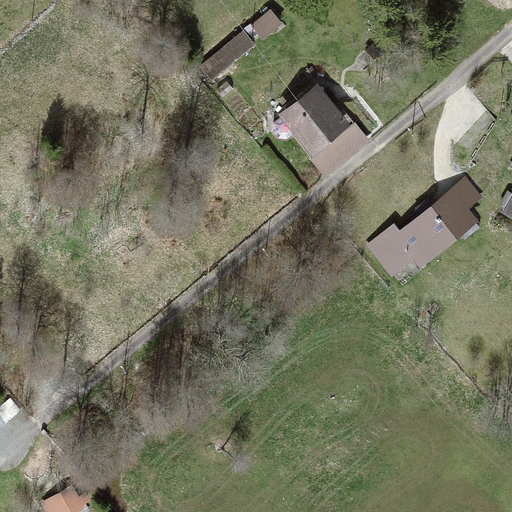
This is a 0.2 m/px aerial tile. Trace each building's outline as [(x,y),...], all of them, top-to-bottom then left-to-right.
[(263,36),(280,21),(270,10),(253,24),(263,36)] [(200,66),(211,78),(253,44),(243,31),(200,66)] [(278,136),(286,138),(291,133),(310,157),(354,122),(327,89),(321,94),(316,88),(273,122),(272,130),(278,136)] [(447,195),(446,194),(433,205),(427,197),(415,207),(420,214),(399,232),(393,224),(369,244),(388,267),(411,248),(421,261),(458,231),(464,238),(479,225),(465,208),(480,196),(466,179),(447,195)] [(507,206),(505,210),(511,214),(511,192),(508,190),(501,202),(507,206)] [(83,493),(75,498),(69,486),(43,501),(49,511),(64,511),(87,499),(83,493)]
